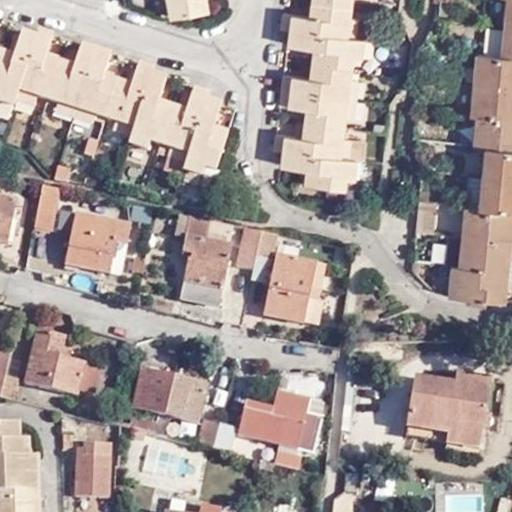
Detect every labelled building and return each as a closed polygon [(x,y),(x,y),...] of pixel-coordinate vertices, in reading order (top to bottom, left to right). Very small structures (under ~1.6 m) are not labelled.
[(165,0),(169,15),(200,10),(198,0),(165,0)] [(314,0),(312,18),(290,15),(283,15),(281,30),(288,31),(285,46),(286,46),(316,50),(313,79),(283,75),(279,105),(309,109),(305,138),(276,134),(274,149),(282,150),(280,166),(287,167),(311,170),(309,184),(342,188),(343,177),(353,178),(355,159),(346,159),(348,140),(340,139),(342,117),(351,117),(355,81),(346,80),(350,57),(358,57),(360,39),(352,38),(354,18),(346,17),(348,0),(314,0)] [(511,0),(505,0),(501,53),(473,52),(468,111),(475,112),(472,142),(483,144),(481,174),(468,174),(466,200),(464,199),(462,232),(450,230),(448,260),(451,261),(447,296),(465,298),(469,297),(470,293),(483,294),(482,298),(483,301),(503,302),(507,267),(500,265),(502,250),(508,251),(511,251),(511,220),(509,220),(504,220),(505,204),(511,204),(511,0)] [(0,103),(14,108),(16,102),(34,107),(37,99),(58,105),(55,114),(92,125),(95,117),(115,124),(112,131),(130,138),(127,143),(149,150),(151,143),(170,149),(168,156),(169,157),(188,163),(185,171),(202,176),(205,168),(216,172),(227,137),(214,133),(223,105),(207,101),(210,94),(195,89),(185,119),(156,110),(166,80),(152,75),(154,68),(139,63),(130,92),(103,83),(112,55),(82,45),(73,73),(45,64),(54,37),(36,31),(34,38),(21,34),(12,62),(0,57),(0,103)] [(188,163),(169,157),(165,170),(183,176),(185,171),(188,163)] [(72,172),(60,169),(56,181),(69,184),(72,172)] [(56,192),(40,189),(32,229),(48,232),(56,192)] [(437,197),(422,196),(418,227),(434,228),(437,197)] [(0,244),(4,245),(13,204),(0,200),(0,244)] [(114,243),(125,245),(129,226),(75,214),(63,265),(107,273),(114,243)] [(224,246),(228,227),(188,219),(178,264),(185,266),(178,302),(216,311),(229,247),(224,246)] [(255,255),(259,234),(243,231),(235,269),(251,273),(255,255)] [(269,259),(274,237),(259,234),(255,255),(269,259)] [(118,275),(125,245),(114,243),(107,273),(118,275)] [(507,267),(508,251),(502,250),(500,265),(507,267)] [(272,261),(257,257),(246,311),(301,323),(306,299),(316,300),(322,266),(312,264),(274,256),(272,261)] [(130,272),(140,275),(143,259),(133,257),(130,272)] [(482,303),(483,301),(482,298),(483,294),(470,293),(469,297),(465,298),(465,302),(482,303)] [(315,303),(316,300),(306,299),(301,323),(316,326),(320,304),(315,303)] [(57,358),(59,349),(62,337),(36,331),(22,384),(76,397),(76,393),(82,368),(82,365),(66,360),(57,358)] [(69,352),(59,349),(57,358),(66,360),(69,352)] [(97,372),(82,368),(76,393),(91,397),(97,372)] [(162,418),(172,379),(140,370),(131,410),(162,418)] [(447,432),(445,443),(444,447),(476,453),(490,381),(457,374),(455,384),(417,377),(408,425),(447,432)] [(16,382),(2,378),(0,386),(0,399),(11,402),(16,382)] [(205,387),(172,379),(162,418),(195,427),(205,387)] [(288,399),(274,395),(270,411),(244,404),(236,435),(276,446),(279,437),(288,399)] [(306,403),(288,399),(279,437),(297,441),(294,450),(309,455),(317,421),(302,416),(306,403)] [(104,425),(124,430),(126,420),(107,416),(104,425)] [(124,430),(125,430),(135,432),(151,436),(153,427),(126,420),(124,430)] [(198,448),(212,451),(218,426),(204,422),(198,448)] [(0,511),(34,511),(33,457),(15,457),(14,423),(0,423),(0,511)] [(406,435),(445,443),(447,432),(408,425),(406,435)] [(231,431),(218,426),(212,451),(226,455),(231,431)] [(78,449),(73,497),(103,500),(109,444),(84,442),(84,449),(78,449)] [(353,511),(352,492),(331,493),(332,511),(353,511)]
